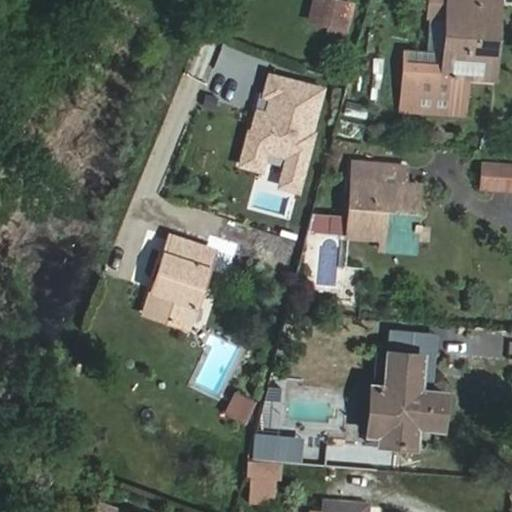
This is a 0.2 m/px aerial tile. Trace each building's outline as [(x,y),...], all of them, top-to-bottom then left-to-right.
[(329,27),(336,0),(311,0),(306,20),(329,27)] [(353,4),(338,0),(336,0),(329,27),(346,31),(353,4)] [(482,21),(496,22),(497,0),(427,0),(426,15),(431,16),(429,47),(442,48),(441,74),(399,71),(395,112),(460,118),(463,76),(465,61),(478,61),(482,21)] [(492,78),(496,22),(482,21),(478,61),(465,61),(463,76),(492,78)] [(312,135),(324,89),(308,85),(276,77),(269,75),(263,97),(270,99),(266,114),(255,111),(246,147),(241,166),(261,171),(266,153),(289,159),(281,188),(297,192),(301,193),(316,136),(312,135)] [(385,181),(387,162),(351,159),(345,235),(398,240),(400,225),(415,226),(419,184),(404,183),(385,181)] [(511,190),(511,163),(482,161),(480,187),(511,190)] [(406,164),(387,162),(385,181),(404,183),(406,164)] [(343,234),(345,215),(312,212),(311,231),(343,234)] [(413,242),(415,226),(400,225),(398,240),(403,241),(402,251),(412,252),(413,242)] [(170,233),(142,315),(187,329),(214,248),(198,243),(170,233)] [(386,352),(422,355),(435,356),(437,335),(413,333),(413,339),(401,338),(401,331),(388,330),(386,352)] [(383,386),(370,384),(366,433),(380,435),(379,444),(414,447),(416,426),(441,428),(443,392),(432,391),(419,390),(422,355),(386,352),(383,386)] [(435,356),(422,355),(419,390),(432,391),(435,356)] [(234,390),(223,415),(245,424),(256,400),(234,390)] [(280,464),(246,461),(241,478),(279,482),(280,464)] [(366,511),(367,506),(323,502),(322,511),(366,511)]
